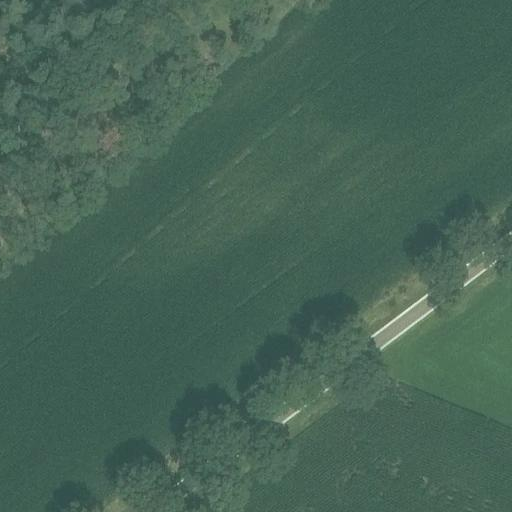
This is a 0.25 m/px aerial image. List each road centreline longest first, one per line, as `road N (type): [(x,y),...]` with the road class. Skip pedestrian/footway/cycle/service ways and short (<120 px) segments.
road 1 (unclassified): [(151,511),(511,242)]
road 2 (track): [(175,0),(56,128),(0,170)]
